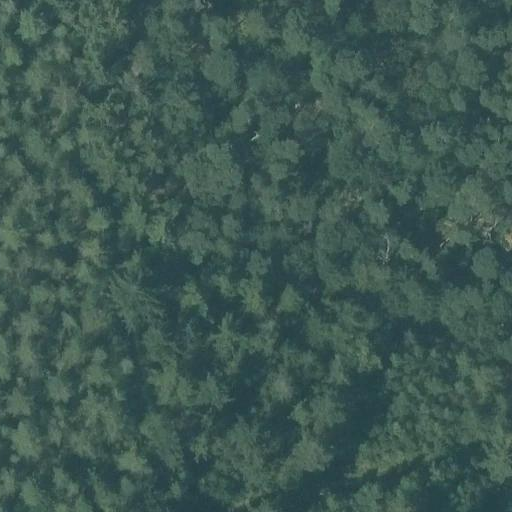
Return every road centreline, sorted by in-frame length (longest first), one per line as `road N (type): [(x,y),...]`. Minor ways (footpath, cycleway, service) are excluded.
road 1 (unknown): [(511,336),(421,340),(357,297),(283,294),(221,261),(144,115),(137,0)]
road 2 (track): [(247,511),(318,493),(367,468),(511,442)]
